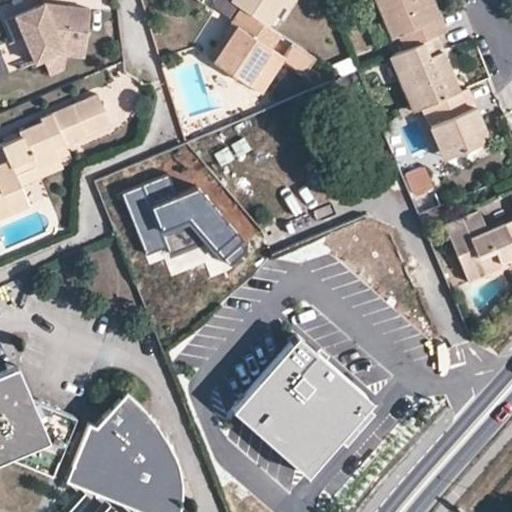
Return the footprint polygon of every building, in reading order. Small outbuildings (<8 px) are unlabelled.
[(230,0),(240,7),(266,23),(281,2),(282,0),(230,0)] [(435,23),(425,0),(380,0),(396,39),(402,37),(408,51),(441,38),(449,33),(443,19),(435,23)] [(425,0),(435,23),(443,19),(434,0),(425,0)] [(89,7),(68,5),(67,14),(47,12),(44,3),(26,11),(50,75),(63,69),(65,54),(85,55),(89,7)] [(68,5),(44,3),(47,12),(67,14),(68,5)] [(266,23),(240,7),(232,20),(240,27),(217,62),(252,86),(274,53),(285,37),(266,23)] [(50,75),(26,11),(6,19),(15,41),(24,37),(34,63),(42,59),(49,75),(50,75)] [(240,27),(232,20),(208,57),(217,62),(240,27)] [(441,38),(408,51),(393,57),(417,113),(426,110),(463,93),(441,38)] [(314,57),(296,44),(285,60),(303,72),(314,57)] [(285,60),(274,53),(252,86),(263,94),(285,60)] [(469,91),(463,93),(426,110),(448,160),(492,141),(469,91)] [(59,158),(57,155),(53,145),(62,141),(108,121),(97,92),(39,118),(41,123),(17,132),(18,135),(0,142),(0,214),(26,204),(19,184),(14,173),(32,165),(35,169),(59,158)] [(66,151),(62,141),(53,145),(57,155),(66,151)] [(62,165),(59,158),(35,169),(32,165),(14,173),(19,184),(62,165)] [(405,173),(421,213),(442,204),(425,165),(405,173)] [(174,194),(165,175),(122,193),(145,251),(166,244),(170,253),(202,238),(227,262),(243,247),(239,243),(243,238),(199,186),(174,194)] [(466,277),(500,263),(497,258),(511,252),(511,241),(511,238),(511,237),(511,192),(509,194),(511,199),(511,212),(484,224),(477,208),(443,222),(466,277)] [(511,258),(511,252),(497,258),(500,263),(511,258)] [(419,299),(407,304),(420,332),(431,327),(419,299)] [(296,333),(290,340),(304,353),(309,347),(314,352),(316,350),(296,333)] [(306,473),(338,436),(343,440),(371,408),(367,404),(371,399),(316,350),(314,352),(309,347),(304,353),(290,340),(231,407),(306,473)] [(17,365),(0,372),(0,382),(29,394),(17,365)] [(32,401),(29,394),(0,382),(0,453),(6,456),(7,456),(49,473),(57,454),(60,455),(70,431),(75,418),(32,401)] [(88,423),(82,436),(73,460),(118,501),(144,511),(185,511),(189,496),(185,471),(170,441),(147,414),(125,392),(95,426),(88,423)] [(82,436),(70,431),(60,455),(73,460),(82,436)] [(118,501),(73,460),(65,479),(118,501)]
